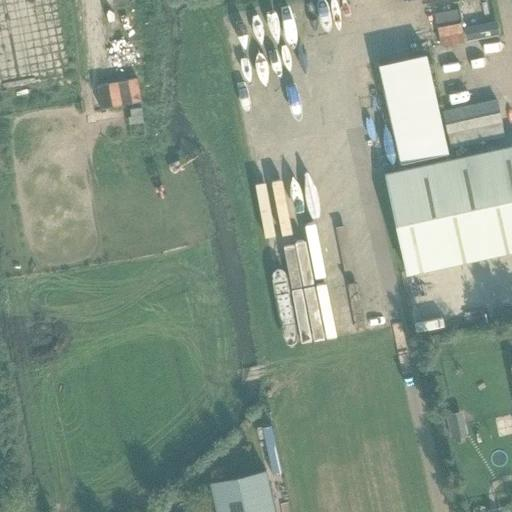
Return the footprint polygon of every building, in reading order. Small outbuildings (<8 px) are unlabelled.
[(401,160),(449,149),(427,52),(379,61),(401,160)] [(100,110),(142,106),(139,82),(98,86),(100,110)] [(442,111),(450,148),(504,136),(496,99),(442,111)] [(511,146),(384,174),(406,273),(511,249),(511,146)] [(466,416),(452,416),(451,440),(465,440),(466,416)] [(273,511),(265,471),(209,483),(215,511),(273,511)]
